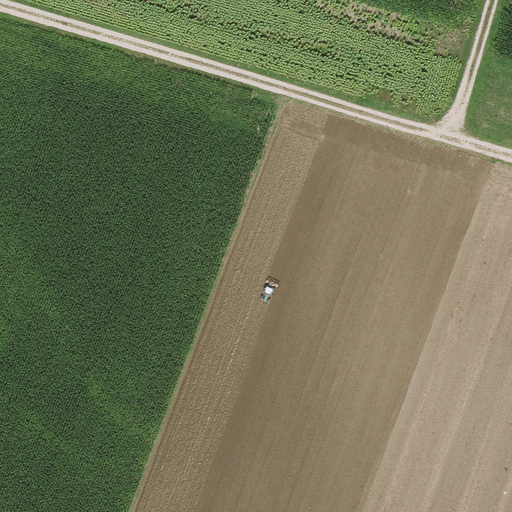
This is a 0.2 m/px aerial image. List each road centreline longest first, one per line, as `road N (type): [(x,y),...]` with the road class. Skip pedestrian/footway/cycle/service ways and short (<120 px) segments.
road 1 (track): [(0,3),(511,157)]
road 2 (track): [(435,136),(455,118),(490,0)]
